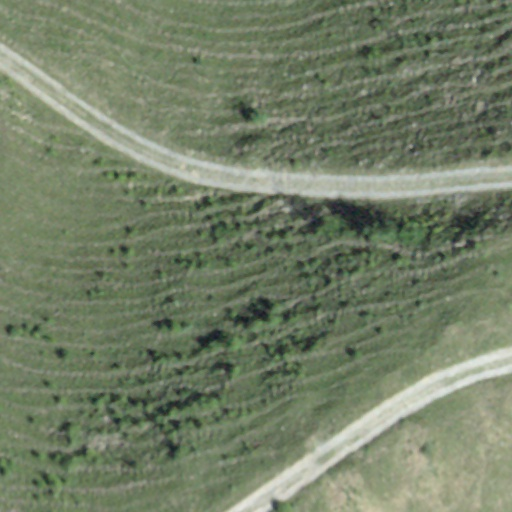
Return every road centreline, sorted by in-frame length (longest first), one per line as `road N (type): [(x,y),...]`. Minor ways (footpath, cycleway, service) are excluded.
road 1 (track): [(511,171),(377,181),(266,177),(196,163),(152,145),(0,49)]
road 2 (track): [(247,511),(441,388),(511,364)]
